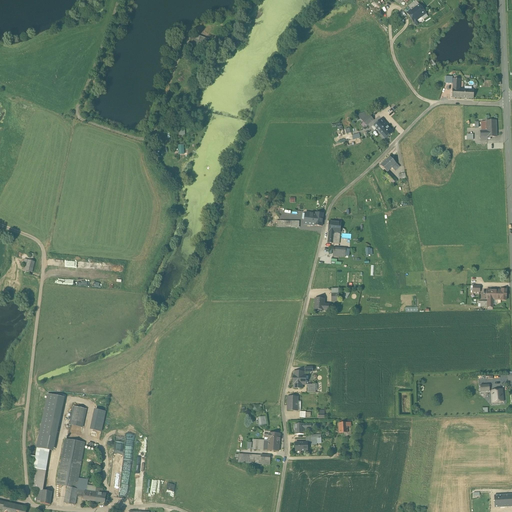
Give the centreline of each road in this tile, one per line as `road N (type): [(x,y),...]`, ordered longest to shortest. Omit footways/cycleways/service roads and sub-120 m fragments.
road 1 (unclassified): [(505,103),(435,104),(332,201),(281,400),(286,454),(276,511)]
road 2 (track): [(118,0),(76,110),(85,121),(149,136),(189,33)]
road 3 (track): [(0,225),(37,241),(45,255),(23,440),(27,504)]
road 4 (unclassified): [(27,504),(183,511)]
road 5 (tertiary): [(511,227),(505,103)]
